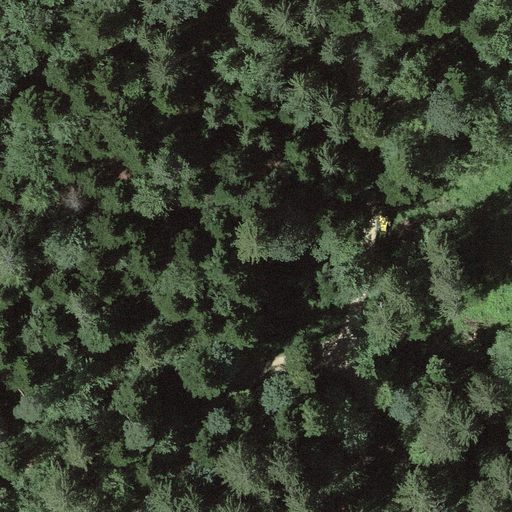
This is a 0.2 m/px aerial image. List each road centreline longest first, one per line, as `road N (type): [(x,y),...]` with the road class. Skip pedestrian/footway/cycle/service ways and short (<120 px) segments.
road 1 (track): [(332,511),(374,393),(361,290),(366,213),(355,0)]
road 2 (track): [(143,511),(218,395),(281,363),(364,351)]
road 3 (track): [(374,393),(439,511)]
